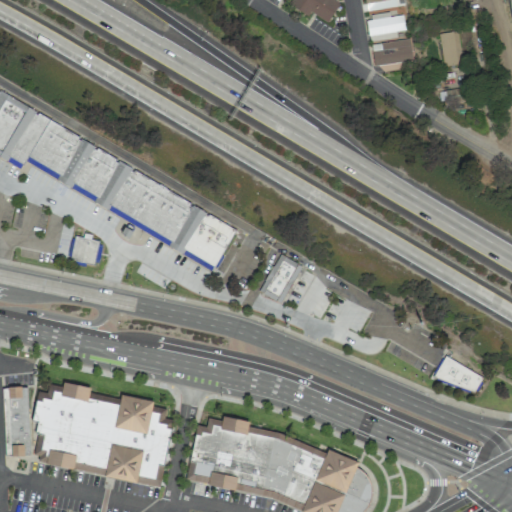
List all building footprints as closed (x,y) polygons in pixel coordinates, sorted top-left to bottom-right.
[(340,1),(338,0),(293,0),(290,6),(307,16),(309,12),(328,22),(340,1)] [(376,10),(391,7),(390,0),(364,0),(365,3),(375,2),(376,10)] [(365,17),(369,41),(396,38),(395,31),(404,30),(402,15),(390,17),(389,13),(365,17)] [(460,64),(458,31),(440,33),(442,66),(460,64)] [(373,66),(380,65),(381,71),(412,68),(409,40),(371,43),(373,66)] [(0,90),(0,157),(19,169),(21,164),(22,165),(24,161),(210,270),(234,230),(0,90)] [(124,227),(131,232),(128,238),(120,233),(124,227)] [(73,236),(98,241),(93,265),(69,260),(73,236)] [(280,254),(301,266),(279,304),(258,291),(280,254)] [(445,355),(482,378),(473,392),(431,377),(445,355)] [(55,390),(53,403),(37,400),(32,424),(44,429),(38,461),(161,485),(174,420),(162,418),(164,408),(152,405),(153,400),(124,395),(122,405),(84,397),(86,389),(67,386),(66,392),(55,390)] [(29,455),(27,387),(4,387),(6,456),(29,455)] [(193,434),(183,479),(269,498),(300,511),(362,511),(364,511),(370,502),(372,494),(371,485),(367,476),(362,469),(357,467),(359,462),(330,449),(326,455),(278,432),(249,427),(250,422),(222,416),(221,422),(209,419),(206,428),(200,427),(199,432),(193,434)]
